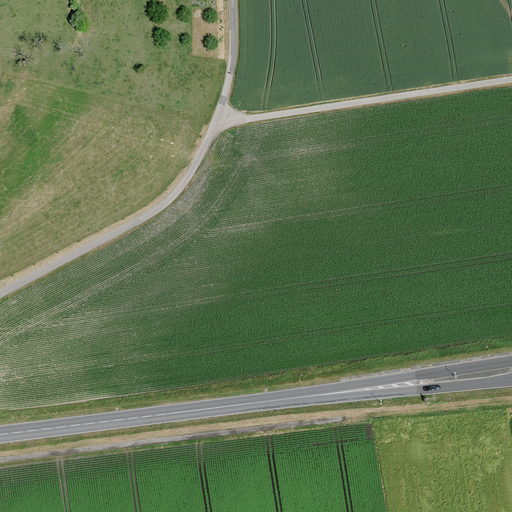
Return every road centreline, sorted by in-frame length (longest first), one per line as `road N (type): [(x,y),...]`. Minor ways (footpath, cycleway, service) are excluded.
road 1 (track): [(0,458),(342,418)]
road 2 (secondary): [(336,392),(0,434)]
road 3 (track): [(215,120),(511,78)]
road 4 (track): [(0,293),(157,208),(190,170),(215,120)]
road 5 (secondary): [(511,361),(336,392)]
road 6 (secondary): [(336,392),(511,378)]
road 7 (track): [(230,0),(227,73),(215,120)]
